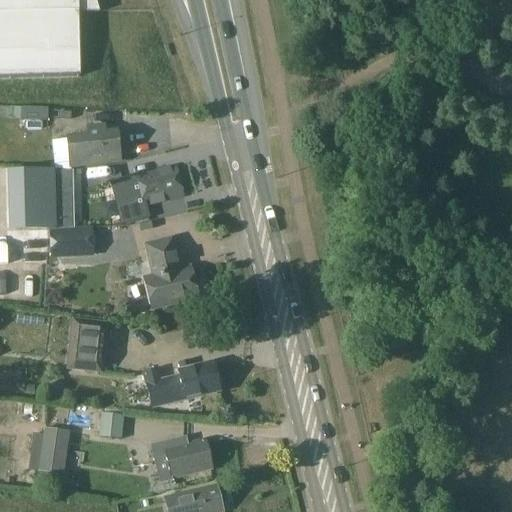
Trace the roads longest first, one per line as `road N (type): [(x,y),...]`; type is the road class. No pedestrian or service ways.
road 1 (primary): [(198,0),(235,152),(273,261)]
road 2 (primary): [(273,261),(224,0)]
road 3 (primary): [(331,511),(273,261)]
road 4 (unclassified): [(511,91),(485,79),(474,50),(480,28),(511,10)]
